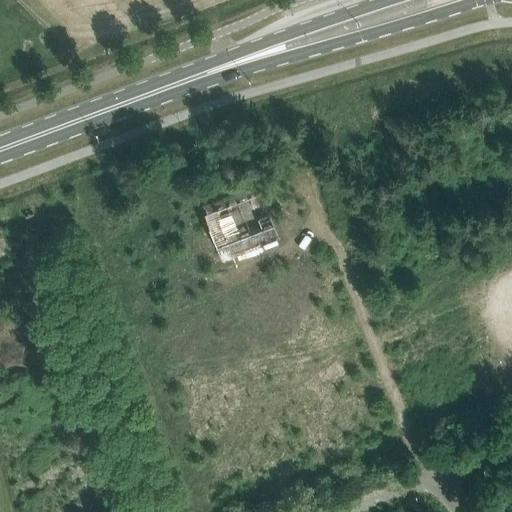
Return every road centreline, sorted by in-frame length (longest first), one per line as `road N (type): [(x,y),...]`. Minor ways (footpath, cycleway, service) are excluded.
road 1 (track): [(434,479),(321,191)]
road 2 (primary): [(0,149),(243,59)]
road 3 (primary): [(243,59),(477,0)]
road 4 (primary): [(393,0),(320,22),(243,59)]
